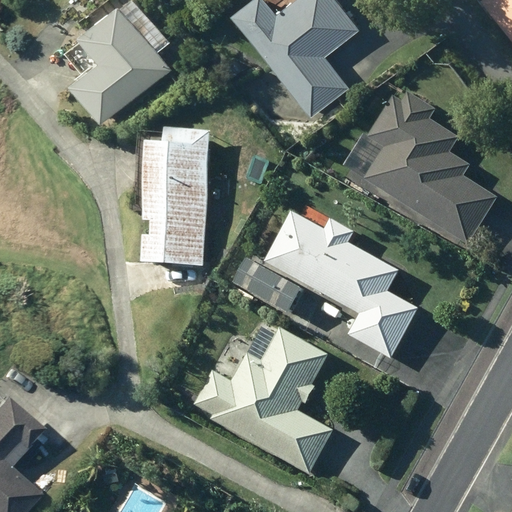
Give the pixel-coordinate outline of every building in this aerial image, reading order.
[(96,0),(105,12),(121,0),(96,0)] [(270,0),(263,0),(239,19),(317,120),(355,91),(330,59),(365,32),(340,0),(306,0),(284,17),(270,0)] [(511,0),(490,0),(487,3),(511,35),(511,0)] [(109,66),(79,90),(109,126),(177,71),(128,10),(89,42),(109,66)] [(244,73),(234,60),(227,65),(237,78),(244,73)] [(436,124),(442,113),(415,97),(409,107),(399,100),(374,141),(369,138),(349,171),(475,249),(504,203),(469,182),(477,170),(456,157),(466,142),(436,124)] [(149,240),(147,266),(209,270),(219,137),(177,134),(176,151),(157,150),(151,226),(159,227),(158,241),(149,240)] [(269,267),(365,319),(354,339),(397,363),(424,314),(394,297),(406,276),(356,249),(362,238),(336,224),(330,235),(297,216),(269,267)] [(306,292),(252,261),(238,286),(292,317),(306,292)] [(215,424),(315,478),(338,435),(303,415),(308,406),(312,408),(321,391),(319,389),(335,359),(287,333),(283,340),(267,331),(238,386),(218,375),(199,409),(218,419),(215,424)] [(2,406),(0,408),(0,511),(28,511),(40,500),(9,471),(38,439),(2,406)]
